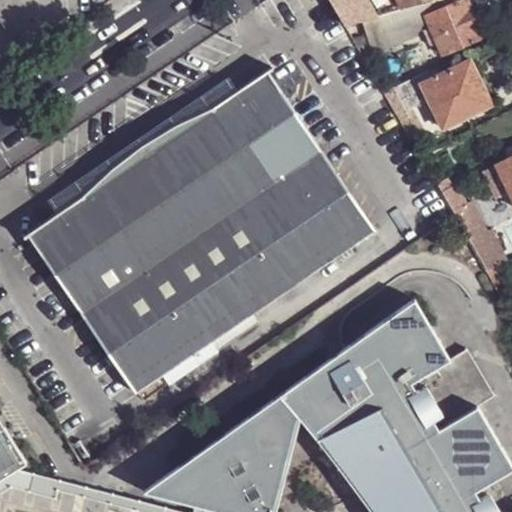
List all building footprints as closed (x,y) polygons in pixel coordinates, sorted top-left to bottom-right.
[(363,19),(378,14),(370,0),(331,0),(346,24),(363,19)] [(394,10),(420,2),(427,0),(370,0),(378,14),(394,10)] [(425,13),(454,0),(427,0),(420,2),(425,13)] [(443,54),(482,36),(466,0),(454,0),(425,13),(428,20),(431,27),(424,29),(431,43),(438,40),(443,54)] [(375,53),(419,35),(428,20),(425,13),(420,2),(394,10),(378,14),(363,19),(375,53)] [(438,66),(394,87),(403,105),(408,104),(416,99),(417,102),(429,96),(443,126),(491,103),(470,60),(442,74),(438,66)] [(321,149),(269,72),(31,233),(84,311),(321,149)] [(394,87),(384,92),(412,140),(425,133),(408,104),(403,105),(394,87)] [(373,229),(321,149),(84,311),(136,390),(373,229)] [(511,156),(496,164),(507,186),(511,197),(511,156)] [(495,192),(507,186),(496,164),(485,170),(495,192)] [(453,184),(441,191),(449,206),(462,199),(453,184)] [(462,199),(449,206),(452,210),(457,219),(469,212),(462,199)] [(478,227),(469,212),(457,219),(465,234),(478,227)] [(500,265),(478,227),(465,234),(487,271),(497,266),(500,265)] [(497,266),(487,271),(497,290),(508,285),(497,266)] [(511,292),(508,285),(497,290),(511,315),(511,292)] [(450,358),(414,298),(142,489),(230,511),(497,511),(488,494),(479,499),(474,490),(511,467),(511,464),(477,405),(494,395),(466,348),(450,358)] [(0,481),(26,466),(0,423),(0,481)]
